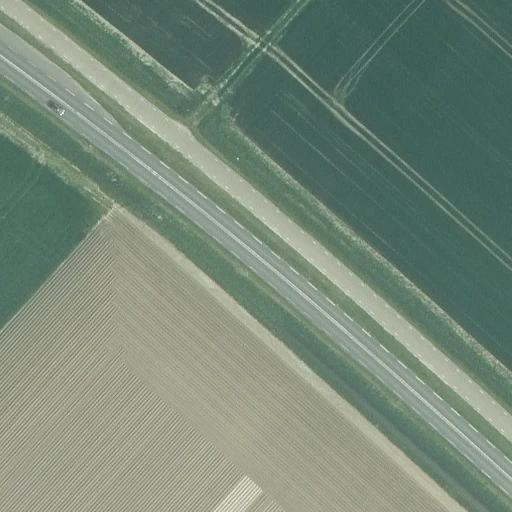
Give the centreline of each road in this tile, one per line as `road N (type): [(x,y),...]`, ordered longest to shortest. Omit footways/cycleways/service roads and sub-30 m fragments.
road 1 (unclassified): [(511,430),(290,233),(2,0)]
road 2 (primary): [(511,481),(254,255),(0,56)]
road 3 (track): [(180,141),(303,0)]
